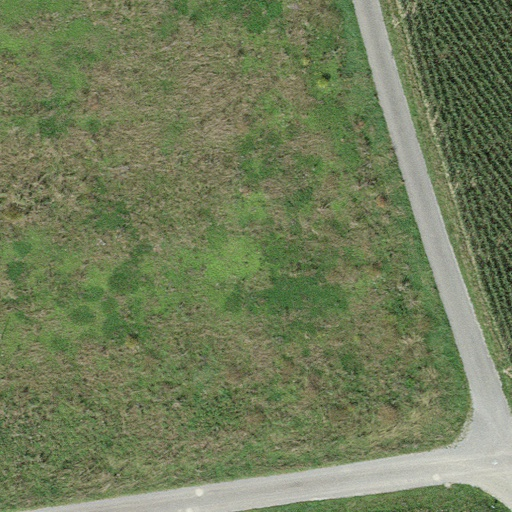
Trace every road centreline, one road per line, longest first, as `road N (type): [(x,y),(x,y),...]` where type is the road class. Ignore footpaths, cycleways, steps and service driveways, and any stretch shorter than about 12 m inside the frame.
road 1 (track): [(511,479),(376,0)]
road 2 (track): [(196,511),(511,466)]
